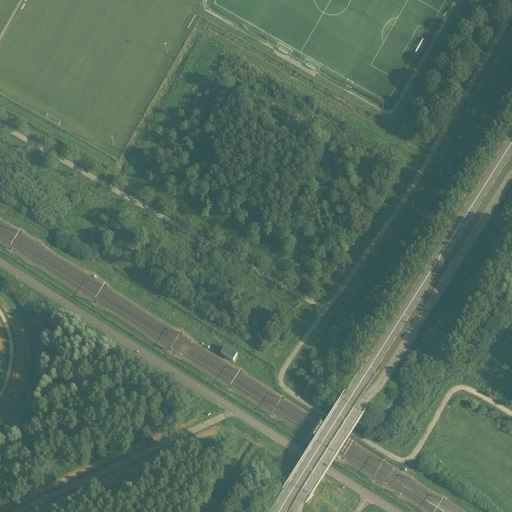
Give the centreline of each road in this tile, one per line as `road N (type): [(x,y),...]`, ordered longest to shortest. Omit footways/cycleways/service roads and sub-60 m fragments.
road 1 (tertiary): [(279,511),(511,145)]
road 2 (unclassified): [(396,511),(233,411)]
